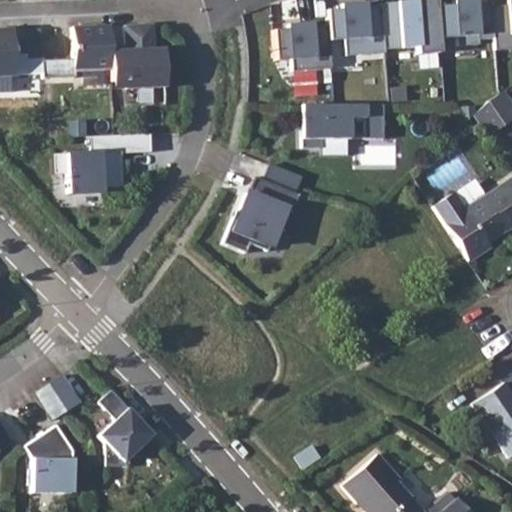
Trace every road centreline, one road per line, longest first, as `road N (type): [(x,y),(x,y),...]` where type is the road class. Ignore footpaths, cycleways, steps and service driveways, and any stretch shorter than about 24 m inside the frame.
road 1 (residential): [(77,311),(162,231),(206,154),(220,69),(197,10)]
road 2 (residential): [(77,311),(261,511)]
road 3 (residential): [(0,13),(163,0)]
